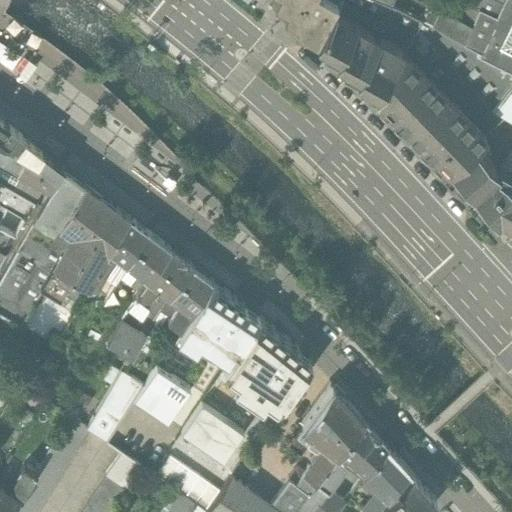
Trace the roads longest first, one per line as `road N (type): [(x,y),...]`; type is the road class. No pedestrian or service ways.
road 1 (residential): [(476,511),(316,326),(0,74)]
road 2 (primary): [(322,130),(484,303)]
road 3 (primary): [(322,130),(312,102),(194,9)]
road 4 (primary): [(179,30),(292,124),(322,130)]
